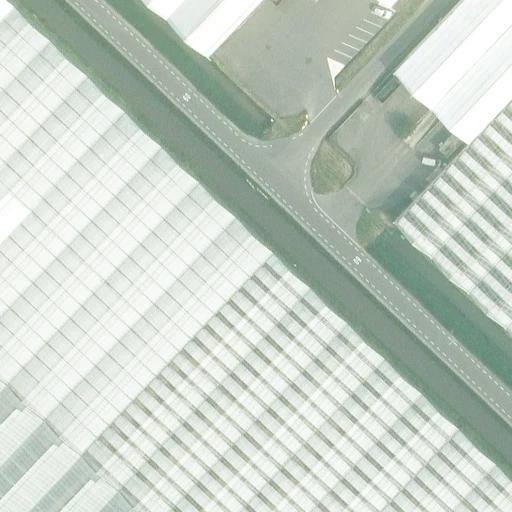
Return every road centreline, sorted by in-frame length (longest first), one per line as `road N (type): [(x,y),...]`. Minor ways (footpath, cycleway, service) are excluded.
road 1 (tertiary): [(511,408),(270,177)]
road 2 (tertiary): [(270,177),(84,0)]
road 3 (unclassified): [(270,177),(439,0)]
